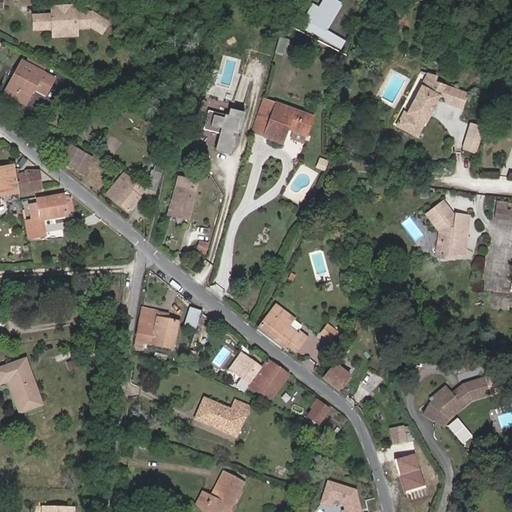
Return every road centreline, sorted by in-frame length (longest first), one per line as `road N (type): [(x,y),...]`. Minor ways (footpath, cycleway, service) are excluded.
road 1 (residential): [(388,511),(367,439),(350,411),(147,249)]
road 2 (residential): [(111,511),(147,249)]
road 3 (residential): [(147,249),(0,128)]
road 4 (unknown): [(250,332),(315,230)]
